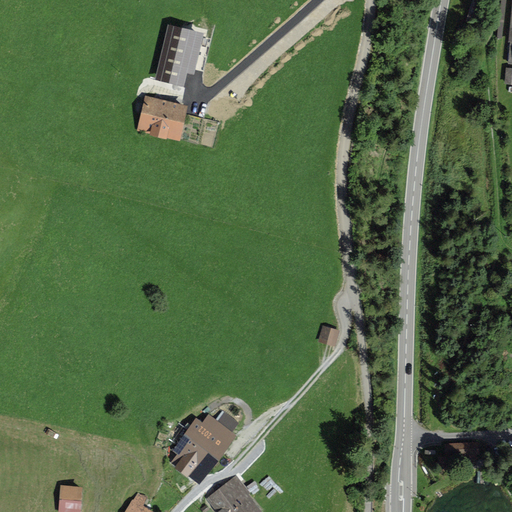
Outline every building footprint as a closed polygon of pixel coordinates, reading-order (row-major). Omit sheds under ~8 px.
[(502,0),(499,37),(504,38),(507,0),(502,0)] [(193,73),(203,32),(168,24),(155,79),(183,85),(187,72),(193,73)] [(185,139),(192,103),(145,94),(138,130),(185,139)] [(329,332),(316,329),(313,344),(326,347),(329,332)] [(224,411),(219,419),(235,429),(239,420),(224,411)] [(203,484),(238,434),(210,414),(201,427),(194,423),(174,451),(178,454),(172,463),(203,484)] [(447,455),(476,453),(476,444),(447,445),(447,455)] [(454,455),(439,457),(441,468),(456,466),(454,455)] [(219,511),(261,511),(265,509),(236,475),(208,498),(219,511)] [(85,511),(86,485),(62,484),(60,511),(85,511)] [(148,498),(139,492),(135,499),(132,497),(124,511),(160,511),(145,504),(148,498)]
